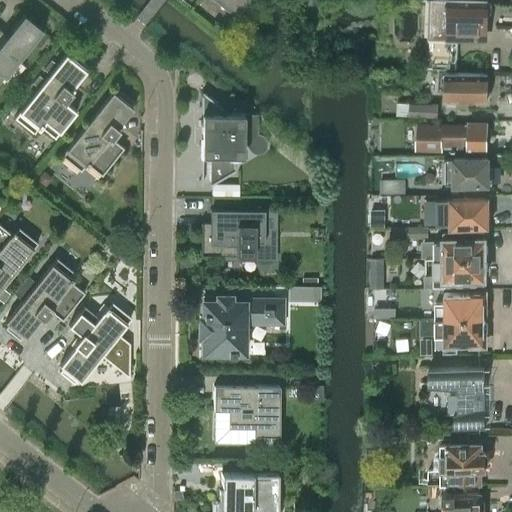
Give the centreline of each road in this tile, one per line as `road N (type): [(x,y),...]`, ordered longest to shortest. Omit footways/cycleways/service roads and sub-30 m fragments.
road 1 (residential): [(151,511),(158,498),(164,95),(148,56),(77,0)]
road 2 (residential): [(102,511),(0,431)]
